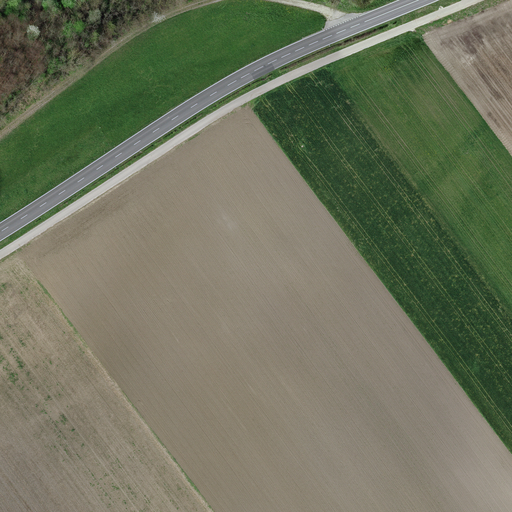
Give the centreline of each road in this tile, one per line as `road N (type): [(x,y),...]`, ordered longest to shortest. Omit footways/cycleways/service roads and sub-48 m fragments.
road 1 (track): [(0,253),(252,94),(473,0)]
road 2 (primary): [(0,232),(238,78),(418,0)]
road 3 (track): [(213,0),(106,43),(0,133)]
